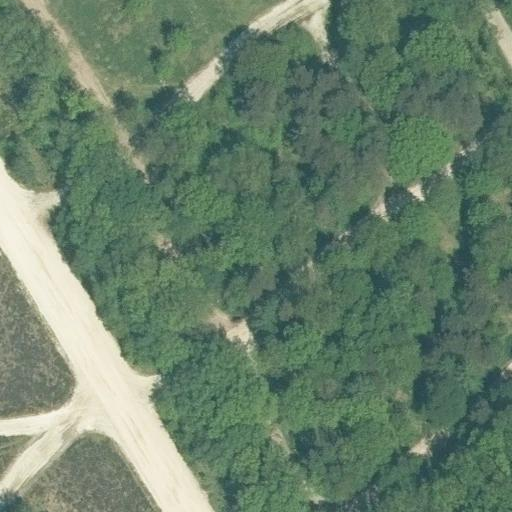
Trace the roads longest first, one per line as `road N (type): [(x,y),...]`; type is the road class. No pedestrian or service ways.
road 1 (track): [(511,121),(323,262),(226,348),(118,402)]
road 2 (track): [(313,511),(125,158),(84,185)]
road 3 (track): [(29,0),(125,158),(219,60),(315,0)]
road 4 (track): [(184,511),(0,206)]
road 5 (track): [(511,376),(353,511)]
road 6 (track): [(0,430),(65,423),(118,402)]
